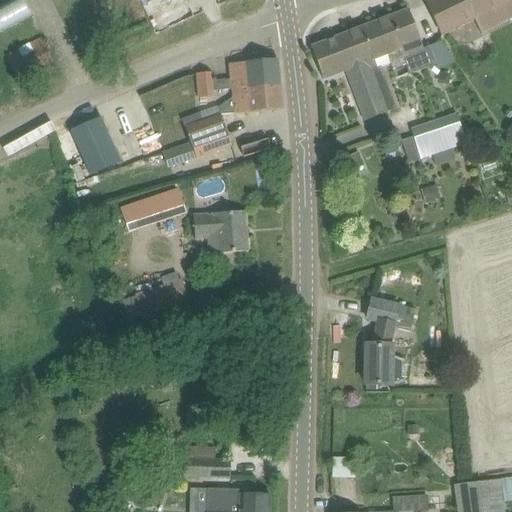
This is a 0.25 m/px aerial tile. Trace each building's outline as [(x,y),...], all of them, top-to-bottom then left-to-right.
[(20,0),(16,0),(0,7),(0,28),(28,15),(20,0)] [(510,0),(435,0),(427,4),(442,34),(510,0)] [(377,23),(395,69),(405,65),(403,60),(424,51),(409,10),(377,23)] [(377,23),(348,34),(361,67),(365,66),(368,71),(374,69),(377,68),(377,69),(390,65),(392,70),(395,69),(377,23)] [(361,67),(348,34),(311,48),(323,80),(346,71),(365,122),(390,112),(374,69),(368,71),(365,66),(361,67)] [(17,81),(53,63),(41,39),(6,56),(17,81)] [(448,54),(441,45),(440,43),(429,48),(436,65),(438,70),(454,63),(455,63),(448,54)] [(263,88),(280,86),(278,60),(246,63),(230,65),(231,80),(211,82),(211,74),(197,75),(199,98),(212,98),(212,92),(248,90),(248,94),(239,94),(240,98),(264,96),(263,88)] [(282,110),(280,86),(263,88),(264,96),(240,98),(232,98),(216,107),(219,115),(203,121),(202,119),(184,127),(191,148),(196,159),(231,147),(229,138),(221,116),(282,110)] [(457,116),(435,123),(443,150),(451,147),(466,142),(457,116)] [(121,163),(100,118),(69,132),(89,177),(121,163)] [(455,161),(451,147),(443,150),(435,123),(411,131),(414,138),(402,142),(409,162),(431,154),(435,167),(455,161)] [(351,170),(363,165),(358,153),(345,158),(351,170)] [(432,187),(421,190),(425,204),(436,201),(432,187)] [(121,210),(128,233),(186,213),(177,191),(121,210)] [(196,240),(209,239),(210,255),(248,252),(245,212),(225,214),(194,216),(196,240)] [(188,305),(180,281),(135,296),(142,320),(188,305)] [(410,330),(415,311),(372,300),(367,320),(378,322),(373,346),(366,346),(365,385),(392,386),(394,344),(390,344),(394,326),(410,330)] [(180,480),(229,482),(229,450),(181,448),(180,480)] [(353,477),(354,457),(332,456),(331,476),(353,477)] [(504,511),(504,503),(511,501),(511,478),(453,487),(456,511),(504,511)] [(269,511),(270,496),(250,495),(242,495),(242,491),(208,489),(207,504),(207,511),(206,511),(269,511)] [(427,511),(427,497),(393,499),(393,511),(427,511)]
